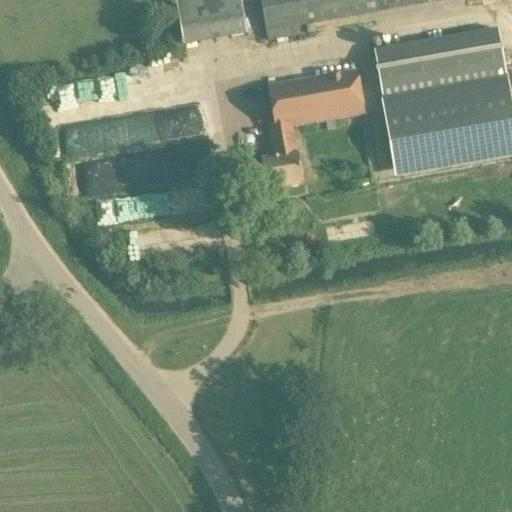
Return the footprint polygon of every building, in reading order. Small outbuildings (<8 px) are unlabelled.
[(247,35),(240,0),(223,0),(230,38),(247,35)] [(260,0),(268,42),(306,35),(299,0),(260,0)] [(297,154),(292,128),(365,116),(358,72),(268,88),(278,146),(272,147),(274,158),(261,161),(267,192),(304,185),(298,154),(297,154)] [(459,126),(389,138),(393,162),(463,150),(459,126)] [(200,256),(200,232),(130,235),(130,258),(200,256)]
